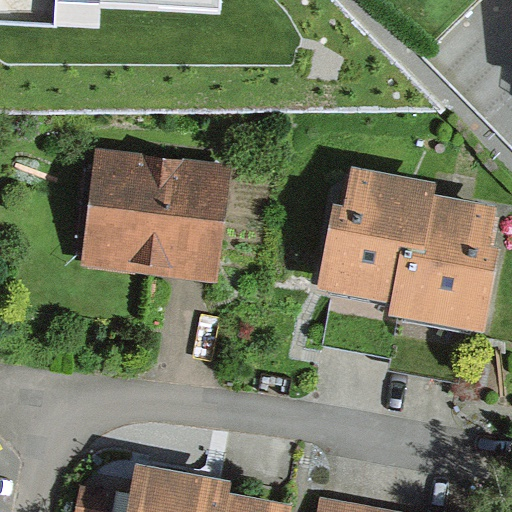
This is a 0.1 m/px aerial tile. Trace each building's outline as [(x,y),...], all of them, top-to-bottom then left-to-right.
[(236,163),(96,149),(84,262),(224,276),(236,163)] [(423,233),(430,192),(433,177),(356,163),(351,186),(341,184),(325,272),(396,286),(406,230),(423,233)] [(406,230),(396,286),(394,298),(480,314),(494,237),(484,235),(490,203),(430,192),(423,233),(406,230)] [(132,511),(222,511),(227,485),(229,474),(142,459),(132,511)] [(285,511),(288,496),(227,485),(222,511),(285,511)] [(390,511),(323,501),(321,511),(390,511)]
